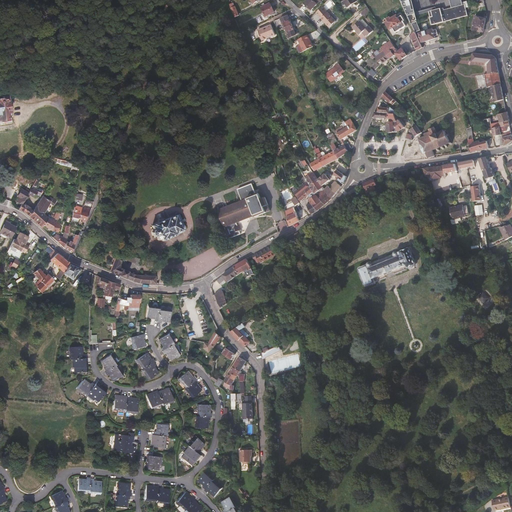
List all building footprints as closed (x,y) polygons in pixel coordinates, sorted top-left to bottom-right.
[(312,11),(322,0),(321,0),(308,0),(305,4),(312,11)] [(400,0),(410,22),(416,20),(411,0),(400,0)] [(432,25),(467,15),(468,15),(465,5),(463,5),(461,0),(448,0),(451,8),(443,10),(441,11),(440,8),(429,12),(430,18),(432,25)] [(275,13),(270,3),(261,8),(266,17),(275,13)] [(365,17),(371,12),(367,8),(361,14),(365,17)] [(335,22),(327,13),(320,19),(329,28),(335,22)] [(296,35),(288,16),(274,21),(277,29),(283,26),(284,31),(286,30),(289,38),(296,35)] [(406,27),(403,22),(404,21),(401,16),(398,18),(397,16),(391,19),(390,18),(384,21),(390,30),(393,29),(396,33),(406,27)] [(484,33),(486,19),(477,18),(477,17),(474,17),(472,30),(484,33)] [(367,29),(364,26),(361,22),(353,28),(359,36),(363,32),(367,37),(372,33),(368,28),(367,29)] [(420,31),(417,23),(411,25),(414,30),(415,33),(420,31)] [(274,31),(272,26),(259,30),(262,40),(276,35),(274,31)] [(433,31),(433,30),(419,34),(422,43),(435,39),(435,36),(433,31)] [(423,48),(415,33),(412,35),(414,39),(413,39),(414,42),(413,42),(417,51),(418,51),(423,48)] [(314,48),(311,43),(313,43),(309,35),(298,40),(300,46),(296,48),(299,55),(314,48)] [(394,55),(395,54),(401,61),(407,56),(402,49),(398,52),(397,50),(395,48),(394,46),(390,41),(386,44),(394,55)] [(394,55),(386,44),(384,45),(385,47),(384,48),(385,50),(384,51),(390,60),(395,56),(394,55)] [(377,56),(384,51),(385,50),(384,48),(385,47),(384,45),(382,47),(383,49),(379,52),(378,51),(375,53),(377,56)] [(390,60),(384,51),(377,56),(376,57),(374,54),(371,57),(373,60),(375,58),(379,64),(381,62),(383,65),(390,60)] [(501,85),(497,67),(496,59),(493,56),(473,54),(472,62),(486,64),(488,66),(488,74),(476,76),(479,92),(491,87),(501,85)] [(340,78),(342,76),(341,75),(344,72),(338,64),(334,67),(335,68),(326,75),(332,82),(339,76),(340,78)] [(383,80),(377,74),(376,75),(373,72),(370,75),(374,79),(376,80),(378,81),(381,81),(382,81),(383,80)] [(503,97),(501,85),(491,87),(494,100),(503,97)] [(393,106),(397,102),(395,100),(386,92),(384,94),(382,96),(391,104),(393,106)] [(11,113),(8,97),(10,96),(10,93),(0,94),(0,120),(0,121),(1,121),(9,120),(8,113),(11,113)] [(362,114),(355,108),(352,111),(360,120),(362,114)] [(396,120),(395,116),(395,115),(395,114),(378,113),(375,113),(373,118),(391,119),(391,123),(388,124),(389,133),(398,131),(399,131),(397,129),(394,125),(397,123),(396,122),(396,120)] [(509,121),(507,113),(498,115),(500,123),(492,124),(493,129),(500,127),(504,127),(503,123),(509,121)] [(357,131),(354,124),(351,119),(345,123),(348,127),(343,130),(347,136),(357,131)] [(399,131),(403,129),(404,128),(399,121),(397,123),(394,125),(397,129),(399,131)] [(510,127),(509,121),(503,123),(504,127),(500,127),(501,132),(506,131),(505,128),(510,127)] [(422,133),(417,126),(411,130),(410,131),(412,134),(413,133),(415,137),(422,133)] [(501,132),(500,127),(493,129),(494,137),(498,136),(501,135),(501,132)] [(452,143),(449,142),(447,137),(449,136),(448,135),(446,135),(445,133),(445,132),(446,131),(446,130),(444,131),(444,129),(442,130),(442,131),(438,134),(434,128),(429,130),(430,132),(424,135),(426,137),(421,139),(420,138),(419,139),(422,145),(421,146),(425,154),(426,154),(428,159),(435,156),(433,151),(437,149),(438,152),(440,151),(439,149),(442,147),(443,150),(445,149),(443,147),(445,146),(446,148),(448,148),(447,145),(449,144),(451,145),(452,143)] [(344,139),(347,136),(343,130),(337,134),(341,141),(344,146),(349,151),(352,149),(348,144),(347,144),(344,139)] [(492,138),(491,134),(491,132),(490,131),(484,133),(486,140),(492,138)] [(511,141),(511,135),(503,138),(503,135),(501,135),(498,136),(500,143),(503,142),(504,146),(508,145),(511,141)] [(338,159),(349,152),(349,151),(344,146),(337,150),(334,143),(337,142),(335,137),(329,140),(334,152),(338,159)] [(488,149),(487,141),(480,143),(479,141),(474,142),(473,139),(468,140),(471,152),(488,149)] [(323,158),(318,149),(314,150),(319,159),(323,158)] [(324,167),(338,159),(334,152),(323,158),(319,159),(324,167)] [(490,168),(487,158),(479,160),(483,170),(490,168)] [(324,167),(319,159),(311,165),(315,171),(324,167)] [(475,167),(475,164),(474,161),(459,164),(461,170),(475,167)] [(445,174),(457,172),(455,164),(443,166),(443,167),(424,170),(427,177),(432,176),(433,179),(445,178),(445,174)] [(304,177),(313,171),(310,168),(302,173),(304,177)] [(495,177),(494,173),(492,168),(490,168),(492,174),(485,175),(486,179),(493,177),(495,177)] [(345,184),(347,177),(337,170),(334,175),(337,178),(336,179),(344,185),(345,184)] [(319,180),(313,171),(304,177),(308,183),(311,187),(310,188),(315,195),(316,195),(324,188),(323,186),(319,180)] [(330,181),(325,175),(319,180),(323,186),(330,181)] [(376,190),(375,186),(377,185),(375,180),(364,185),(367,194),(375,191),(376,190)] [(337,194),(342,187),(336,182),(331,187),(332,188),(331,189),(337,194)] [(298,197),(305,192),(308,196),(311,200),(309,201),(311,203),(318,212),(325,205),(319,199),(316,195),(315,195),(310,188),(311,187),(308,183),(299,190),(295,193),(298,197)] [(255,218),(266,213),(271,211),(265,198),(261,200),(259,194),(256,195),(252,185),(238,190),(242,202),(219,212),(226,231),(225,232),(227,236),(228,236),(229,239),(241,235),(240,231),(242,231),(241,228),(240,226),(238,227),(237,223),(254,216),(255,218)] [(478,186),(470,187),(472,201),(480,200),(478,186)] [(337,194),(331,189),(329,187),(325,190),(327,192),(333,198),(337,194)] [(42,193),(31,188),(30,190),(27,195),(35,198),(37,195),(41,197),(42,193)] [(26,197),(27,195),(30,190),(27,189),(25,192),(21,191),(18,196),(19,197),(17,202),(21,205),(26,197)] [(301,202),(308,196),(305,192),(298,197),(301,202)] [(325,205),(333,198),(327,192),(319,199),(325,205)] [(44,214),(51,203),(55,205),(58,201),(53,199),(44,194),(33,211),(30,209),(30,208),(24,205),(28,198),(26,197),(21,205),(19,209),(25,213),(42,228),(43,225),(48,218),(44,214)] [(300,204),(295,197),(291,200),(296,206),(300,204)] [(318,212),(311,203),(307,206),(312,215),(318,212)] [(78,222),(79,220),(83,208),(75,205),(71,221),(78,222)] [(459,223),(459,221),(462,221),(461,218),(466,217),(465,215),(469,214),(467,206),(463,207),(463,205),(450,208),(453,220),(451,220),(452,224),(453,224),(459,223)] [(482,205),(474,206),(475,215),(483,215),(482,205)] [(85,222),(90,209),(83,207),(83,208),(79,220),(85,222)] [(300,221),(297,215),(293,208),(285,211),(290,227),(300,221)] [(163,240),(176,235),(185,231),(184,229),(185,229),(179,214),(170,218),(169,218),(165,220),(165,219),(162,218),(159,219),(158,222),(159,223),(158,223),(152,226),(154,229),(154,230),(152,233),(153,236),(156,237),(158,236),(159,240),(162,238),(163,240)] [(54,224),(55,222),(48,218),(43,225),(52,231),(54,224)] [(0,233),(10,238),(15,227),(9,224),(9,223),(6,221),(0,232),(0,233)] [(66,242),(67,239),(70,225),(68,225),(68,226),(65,226),(63,237),(59,236),(56,235),(55,237),(52,238),(64,248),(66,242)] [(511,237),(511,227),(511,225),(500,228),(506,240),(511,237)] [(19,252),(20,251),(25,253),(29,247),(25,245),(29,237),(19,233),(15,240),(14,239),(10,248),(19,252)] [(71,252),(78,236),(75,235),(71,242),(70,242),(70,240),(67,239),(66,242),(64,248),(71,252)] [(275,256),(274,254),(279,251),(275,244),(253,257),(254,260),(256,260),(258,264),(264,261),(265,262),(275,256)] [(417,264),(410,248),(399,253),(397,252),(395,252),(394,253),(394,255),(373,263),(370,263),(369,263),(368,266),(360,269),(365,285),(368,286),(373,284),(373,283),(374,282),(373,279),(407,266),(408,268),(409,268),(411,269),(415,268),(417,264)] [(50,260),(57,254),(53,250),(49,254),(47,257),(50,260)] [(59,256),(57,254),(50,260),(49,261),(56,266),(51,272),(59,279),(63,274),(70,265),(59,256)] [(120,269),(120,266),(124,257),(117,254),(110,271),(139,283),(156,284),(155,277),(135,275),(132,274),(131,275),(124,272),(124,270),(120,269)] [(239,274),(245,271),(248,277),(255,274),(247,260),(238,265),(235,267),(223,275),(226,280),(228,282),(239,274)] [(72,279),(79,269),(70,265),(63,274),(72,279)] [(44,274),(41,270),(40,271),(39,269),(33,273),(41,283),(37,287),(41,292),(53,280),(47,274),(45,276),(43,274),(44,274)] [(220,285),(226,280),(223,275),(217,281),(220,285)] [(107,281),(100,278),(98,277),(97,281),(98,282),(98,284),(99,284),(99,287),(102,288),(103,286),(105,287),(107,281)] [(103,295),(105,296),(105,299),(111,300),(114,289),(119,290),(120,285),(107,281),(105,287),(104,292),(103,295)] [(225,297),(224,292),(222,291),(214,296),(215,301),(222,298),(225,297)] [(139,304),(140,295),(130,295),(130,298),(127,298),(126,301),(126,303),(128,303),(128,307),(139,308),(139,304)] [(228,304),(225,297),(222,298),(215,301),(217,306),(220,310),(228,304)] [(128,307),(128,303),(126,303),(126,301),(120,300),(120,302),(118,301),(117,304),(115,311),(115,317),(118,317),(120,305),(124,306),(123,311),(128,311),(128,307)] [(156,322),(158,309),(158,308),(150,307),(151,306),(146,306),(145,318),(153,319),(152,321),(156,322)] [(168,322),(169,310),(165,310),(158,309),(156,322),(156,323),(160,323),(160,322),(168,322)] [(250,342),(244,336),(246,335),(241,330),(245,327),(243,324),(231,332),(245,347),(250,342)] [(215,347),(221,338),(216,333),(210,343),(212,345),(215,347)] [(162,351),(173,345),(174,344),(170,338),(171,338),(168,334),(158,340),(162,347),(160,348),(162,351)] [(143,347),(141,339),(143,339),(142,335),(129,339),(131,346),(130,346),(132,350),(143,347)] [(180,355),(177,351),(173,345),(162,351),(161,352),(163,355),(165,354),(169,361),(180,355)] [(263,360),(281,351),(278,346),(269,350),(264,353),(263,354),(263,355),(263,360)] [(81,356),(81,348),(68,349),(68,353),(69,353),(69,360),(71,360),(83,360),(83,356),(81,356)] [(235,355),(226,349),(222,354),(232,360),(235,355)] [(142,370),(153,363),(154,362),(152,360),(150,361),(145,354),(135,361),(138,364),(142,370)] [(115,366),(116,365),(112,360),(113,359),(110,355),(100,362),(105,369),(103,370),(105,373),(115,366)] [(241,372),(247,362),(239,357),(233,367),(241,372)] [(83,368),(83,364),(85,364),(86,360),(83,360),(71,360),(71,369),(73,369),(73,373),(87,373),(87,368),(83,368)] [(158,374),(153,367),(155,366),(153,363),(142,370),(141,370),(146,377),(145,377),(147,381),(158,374)] [(123,376),(120,372),(119,372),(115,366),(105,373),(104,373),(106,376),(108,375),(112,382),(113,382),(123,376)] [(237,377),(241,372),(233,367),(230,372),(237,377)] [(186,388),(195,380),(197,379),(194,376),(193,377),(187,371),(178,379),(181,383),(182,382),(186,388)] [(237,377),(230,372),(227,378),(234,382),(237,377)] [(220,388),(223,381),(219,379),(219,378),(214,375),(211,379),(216,382),(215,385),(220,388)] [(232,386),(234,382),(227,378),(225,382),(226,383),(224,386),(231,390),(234,390),(235,386),(232,386)] [(202,390),(197,384),(198,383),(195,380),(186,388),(185,388),(190,394),(189,395),(192,398),(202,390)] [(86,396),(93,387),(91,384),(89,386),(83,381),(75,390),(79,393),(85,397),(86,396)] [(98,403),(106,392),(102,389),(100,392),(96,389),(98,387),(95,385),(93,387),(86,396),(93,401),(94,400),(98,403)] [(174,403),(168,389),(161,392),(161,391),(157,393),(162,405),(162,406),(169,404),(174,403)] [(155,408),(162,405),(157,393),(157,392),(153,393),(154,394),(146,396),(151,410),(155,408)] [(125,411),(126,398),(126,397),(122,397),(114,396),(113,411),(117,411),(117,410),(125,411)] [(136,414),(138,400),(130,400),(130,399),(126,398),(125,411),(124,412),(131,413),(131,414),(136,414)] [(242,404),(243,410),(243,420),(254,419),(252,403),(251,403),(246,403),(242,404)] [(210,414),(210,405),(197,405),(197,409),(198,409),(198,417),(210,417),(211,417),(212,414),(210,414)] [(208,429),(208,421),(210,421),(210,417),(198,417),(197,417),(196,424),(195,424),(195,428),(208,429)] [(167,437),(167,429),(169,430),(169,425),(157,424),(157,428),(158,428),(157,432),(155,432),(154,435),(153,435),(167,437)] [(131,446),(131,442),(132,442),(133,437),(115,434),(114,451),(134,454),(135,446),(131,446)] [(167,449),(167,444),(166,444),(167,437),(153,435),(153,439),(154,439),(153,448),(167,449)] [(200,451),(205,445),(196,437),(192,440),(193,441),(189,446),(190,447),(199,455),(201,452),(200,451)] [(193,461),(196,457),(198,459),(201,456),(199,455),(190,447),(184,453),(185,454),(182,458),(192,467),(196,463),(193,461)] [(252,450),(248,450),(248,449),(241,449),(241,462),(243,462),(244,464),(248,464),(249,462),(251,462),(251,458),(252,456),(252,450)] [(161,466),(162,458),(149,456),(148,461),(151,461),(150,465),(147,465),(146,469),(159,471),(159,466),(161,466)] [(215,480),(216,479),(210,475),(211,474),(207,471),(199,480),(205,486),(204,487),(207,489),(215,480)] [(89,492),(90,479),(90,478),(87,478),(87,480),(78,479),(77,492),(82,493),(83,491),(89,492)] [(100,495),(101,482),(93,482),(94,480),(90,479),(89,492),(89,493),(96,494),(95,495),(100,495)] [(216,497),(224,488),(221,484),(220,485),(215,480),(207,489),(206,490),(208,493),(210,491),(216,497)] [(130,493),(131,485),(117,483),(117,489),(118,489),(117,495),(130,496),(131,496),(131,493),(130,493)] [(157,500),(159,488),(159,486),(155,486),(155,487),(147,486),(145,500),(150,501),(150,500),(157,500)] [(169,504),(170,489),(162,489),(162,488),(159,488),(157,500),(157,502),(164,503),(164,504),(169,504)] [(65,499),(61,491),(51,496),(53,501),(54,501),(56,506),(67,501),(68,501),(67,498),(65,499)] [(186,510),(195,500),(196,500),(193,497),(192,497),(186,492),(176,503),(180,506),(181,505),(186,510)] [(127,508),(128,500),(130,500),(130,496),(117,495),(116,495),(116,501),(114,501),(114,506),(127,508)] [(239,507),(235,500),(236,500),(234,496),(223,502),(227,509),(225,510),(226,511),(228,511),(238,507),(239,507)] [(511,508),(509,497),(493,501),(495,511),(511,508)] [(200,511),(203,509),(197,503),(198,503),(195,500),(186,510),(185,511),(200,511)] [(69,511),(67,506),(69,505),(67,501),(56,506),(55,506),(58,511),(69,511)]
